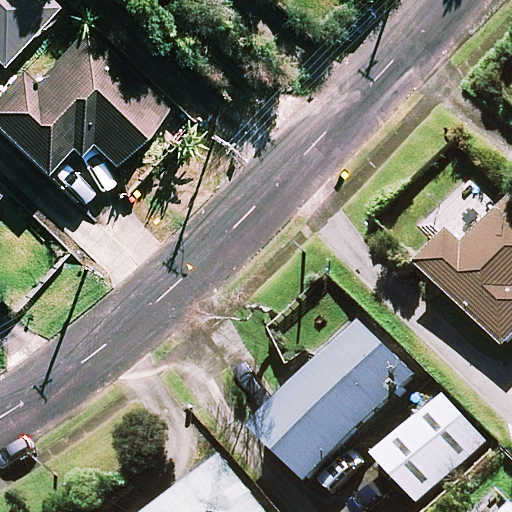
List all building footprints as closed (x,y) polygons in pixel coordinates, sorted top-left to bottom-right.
[(0,0),(0,63),(53,9),(43,0),(0,0)] [(73,41),(65,33),(23,75),(19,71),(0,90),(0,132),(42,174),(67,149),(79,160),(91,147),(111,166),(166,109),(84,29),(73,41)] [(453,234),(442,246),(420,269),(510,352),(511,349),(511,215),(505,209),(468,248),(453,234)] [(419,380),(361,323),(255,432),(312,489),(419,380)] [(486,443),(446,399),(379,460),(419,504),(486,443)] [(270,511),(229,460),(167,510),(157,498),(139,511),(270,511)]
